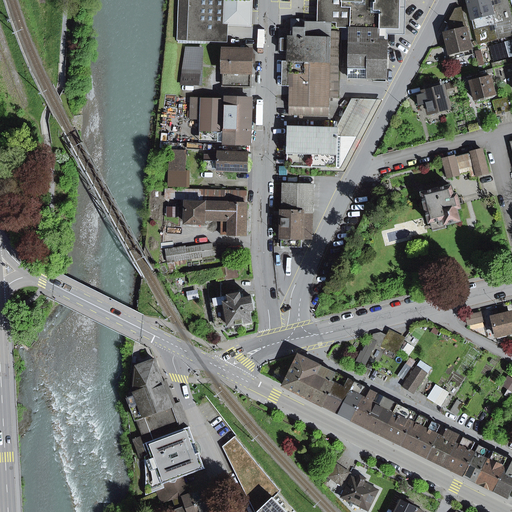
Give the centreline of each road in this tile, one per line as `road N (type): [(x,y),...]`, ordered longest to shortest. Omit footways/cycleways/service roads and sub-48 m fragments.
road 1 (residential): [(270,344),(260,238),(269,0)]
road 2 (tertiary): [(456,485),(227,372)]
road 3 (residential): [(448,0),(362,166)]
road 4 (residential): [(362,166),(304,281),(302,338)]
road 5 (residential): [(168,342),(230,511)]
road 6 (tertiary): [(168,342),(42,278)]
road 7 (residential): [(362,166),(494,132)]
